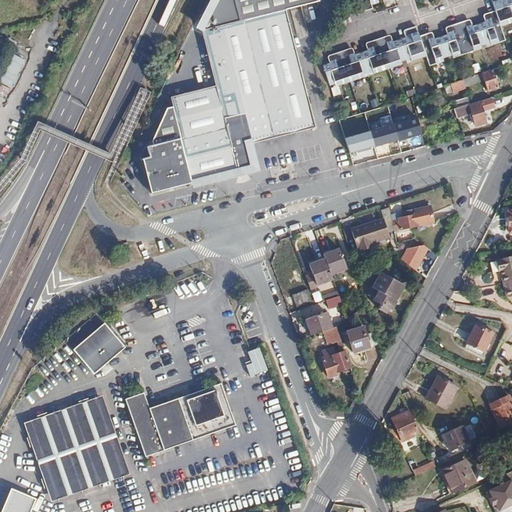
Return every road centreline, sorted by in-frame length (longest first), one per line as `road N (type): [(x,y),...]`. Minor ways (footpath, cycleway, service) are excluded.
road 1 (tertiary): [(495,182),(341,461)]
road 2 (primary): [(0,387),(37,320),(66,295),(240,237)]
road 3 (unknown): [(199,307),(259,431),(271,475),(262,487),(179,511)]
road 4 (unknown): [(0,489),(21,414),(127,372),(176,323)]
road 5 (tertiary): [(240,237),(313,422),(341,461)]
road 6 (primary): [(0,363),(86,180)]
road 7 (primary): [(86,180),(168,0)]
road 8 (primary): [(232,215),(136,236),(95,213),(86,180)]
road 9 (primary): [(70,116),(0,263)]
road 10 (primary): [(126,0),(70,116)]
road 11 (primary): [(70,116),(0,214)]
